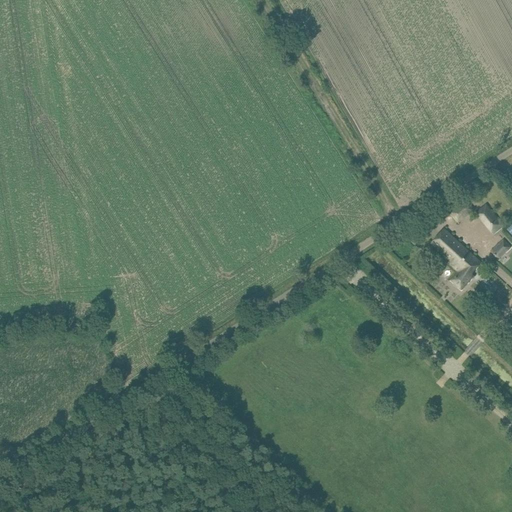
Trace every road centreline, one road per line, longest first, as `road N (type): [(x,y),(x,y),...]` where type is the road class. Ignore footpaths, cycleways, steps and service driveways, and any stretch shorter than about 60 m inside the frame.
road 1 (unclassified): [(0,477),(511,150)]
road 2 (unknown): [(395,225),(253,0)]
road 3 (track): [(338,261),(511,423)]
